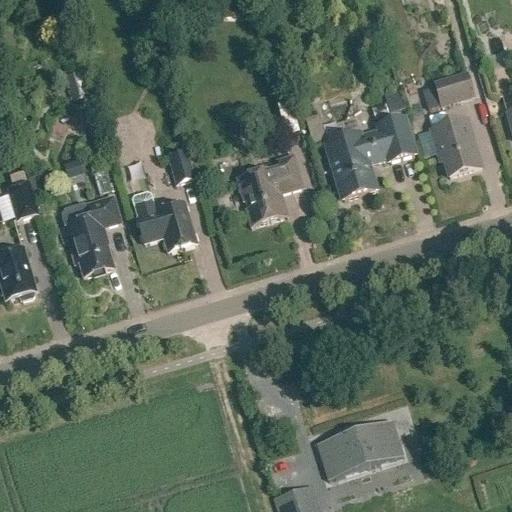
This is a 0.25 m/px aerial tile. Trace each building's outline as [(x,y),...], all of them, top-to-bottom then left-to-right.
[(222,0),(223,22),(243,22),(243,0),(222,0)] [(70,91),(74,104),(88,100),(81,76),(62,82),(65,93),(70,91)] [(441,111),(474,101),(467,80),(435,90),(441,111)] [(400,96),(384,100),(390,119),(405,114),(400,96)] [(373,115),(376,126),(389,123),(386,111),(373,115)] [(319,119),(306,123),(313,147),(327,143),(319,119)] [(414,161),(403,123),(379,130),(381,137),(359,143),(358,138),(327,148),(344,206),(375,196),(367,170),(389,164),(390,168),(414,161)] [(481,173),(466,125),(431,135),(441,167),(445,166),(450,183),(481,173)] [(187,158),(167,164),(175,193),(196,187),(187,158)] [(303,193),(294,161),(277,166),(280,174),(274,176),(274,173),(237,184),(251,233),(288,222),(281,200),(303,193)] [(24,177),(10,181),(14,194),(28,190),(24,177)] [(18,226),(39,220),(30,190),(28,190),(14,194),(9,196),(18,226)] [(132,205),(137,224),(145,249),(164,243),(168,258),(197,249),(185,208),(157,216),(152,199),(148,197),(134,201),(132,205)] [(62,220),(65,231),(60,233),(63,246),(68,244),(75,270),(79,268),(84,283),(114,274),(102,234),(121,228),(114,203),(88,211),(86,208),(64,215),(62,220)] [(37,297),(24,254),(0,260),(0,286),(6,306),(19,302),(20,305),(23,307),(33,304),(35,301),(34,298),(37,297)] [(392,426),(317,450),(328,486),(403,462),(392,426)] [(275,504),(277,511),(311,511),(320,509),(314,491),(275,504)]
